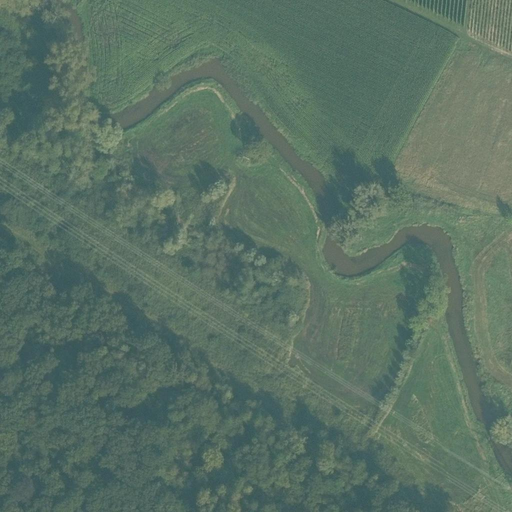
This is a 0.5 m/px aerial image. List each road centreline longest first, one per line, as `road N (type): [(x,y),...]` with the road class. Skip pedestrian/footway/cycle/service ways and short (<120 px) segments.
road 1 (track): [(382,511),(0,215)]
road 2 (track): [(34,511),(39,242)]
road 3 (track): [(511,57),(391,0)]
